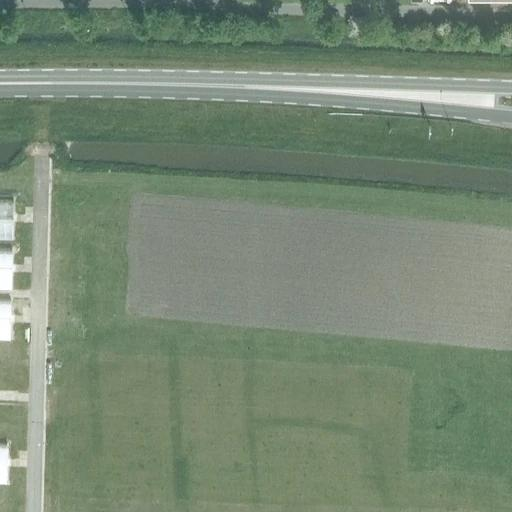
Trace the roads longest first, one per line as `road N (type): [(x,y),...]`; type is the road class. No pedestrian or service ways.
road 1 (secondary): [(74,83),(511,119)]
road 2 (secondary): [(511,89),(224,78),(74,83)]
